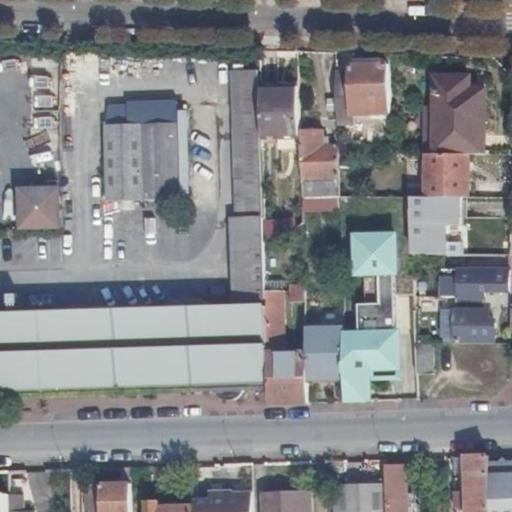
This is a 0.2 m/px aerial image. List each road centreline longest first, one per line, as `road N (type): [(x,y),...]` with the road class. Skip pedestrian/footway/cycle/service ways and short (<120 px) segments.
road 1 (residential): [(0,11),(511,28)]
road 2 (tertiary): [(511,423),(0,440)]
